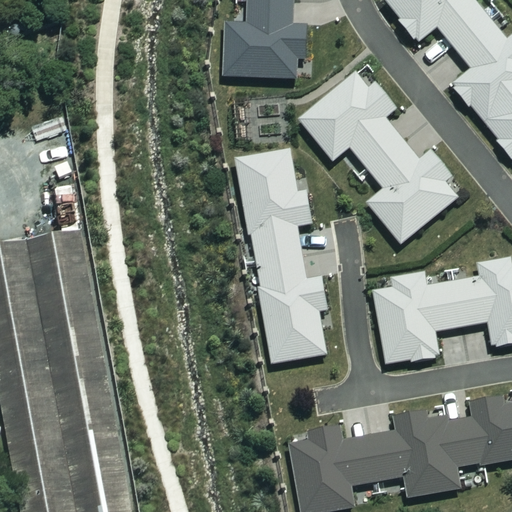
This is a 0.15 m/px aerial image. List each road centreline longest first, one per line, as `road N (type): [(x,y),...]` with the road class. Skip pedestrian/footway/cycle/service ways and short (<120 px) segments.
road 1 (residential): [(353,0),(511,203)]
road 2 (residential): [(368,394),(345,231)]
road 3 (residential): [(511,370),(368,394)]
